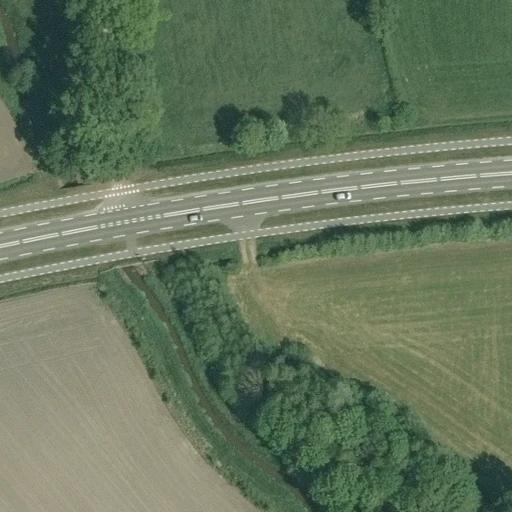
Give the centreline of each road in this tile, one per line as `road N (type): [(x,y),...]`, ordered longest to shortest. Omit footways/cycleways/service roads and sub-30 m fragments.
road 1 (primary): [(127,221),(511,175)]
road 2 (track): [(123,189),(101,0)]
road 3 (primary): [(0,248),(127,221)]
